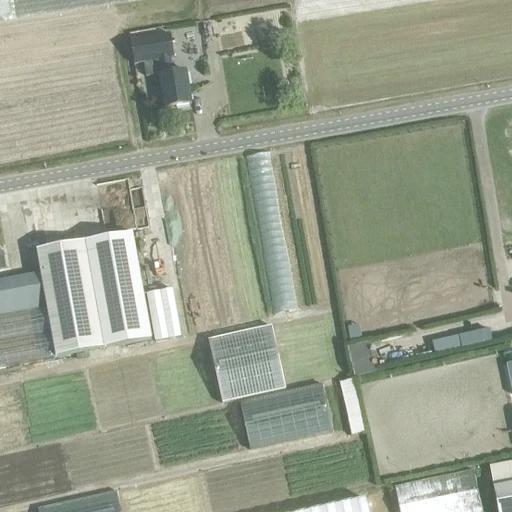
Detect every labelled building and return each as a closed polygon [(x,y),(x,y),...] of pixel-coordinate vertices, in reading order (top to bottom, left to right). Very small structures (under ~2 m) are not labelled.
[(145,78),(158,75),(164,110),(191,105),(185,72),(172,74),(170,59),(173,59),(168,35),(130,42),(134,65),(143,64),(145,78)] [(151,341),(132,234),(83,243),(102,349),(151,341)] [(55,358),(102,349),(83,243),(36,251),(40,275),(46,309),(55,358)] [(0,317),(46,309),(40,275),(0,282),(0,317)] [(0,367),(55,358),(46,309),(0,317),(0,367)] [(458,336),(433,343),(436,354),(462,346),(458,336)] [(210,339),(147,353),(161,417),(224,403),(210,339)] [(348,349),(348,350),(355,378),(378,373),(377,370),(371,345),(371,343),(348,349)] [(0,455),(0,504),(69,491),(60,444),(0,455)] [(511,511),(511,462),(489,467),(497,511),(511,511)] [(398,511),(480,511),(473,473),(394,490),(398,511)] [(125,511),(206,511),(201,475),(122,487),(125,511)] [(369,511),(365,494),(293,511),(369,511)]
